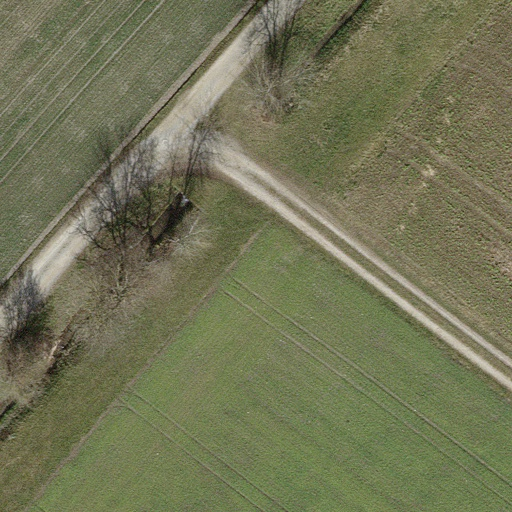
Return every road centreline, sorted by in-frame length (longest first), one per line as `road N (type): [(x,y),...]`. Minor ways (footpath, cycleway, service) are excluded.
road 1 (track): [(291,0),(0,331)]
road 2 (track): [(194,110),(271,188),(511,370)]
